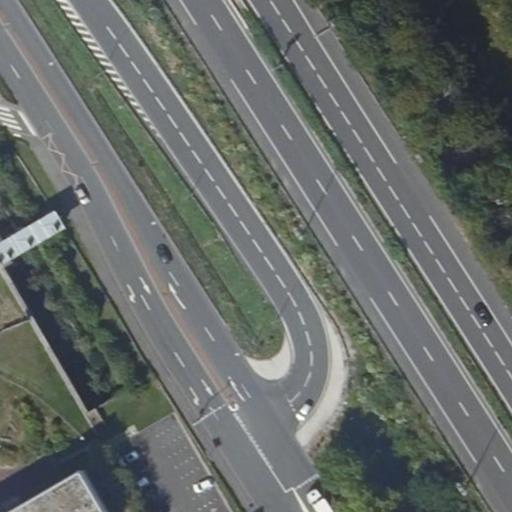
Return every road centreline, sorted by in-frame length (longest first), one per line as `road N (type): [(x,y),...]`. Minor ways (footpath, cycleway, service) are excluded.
road 1 (motorway): [(198,0),(511,487)]
road 2 (motorway): [(86,0),(305,325),(312,365),(306,383),(250,430)]
road 3 (secondary): [(250,430),(0,16)]
road 4 (motorway): [(511,376),(271,0)]
